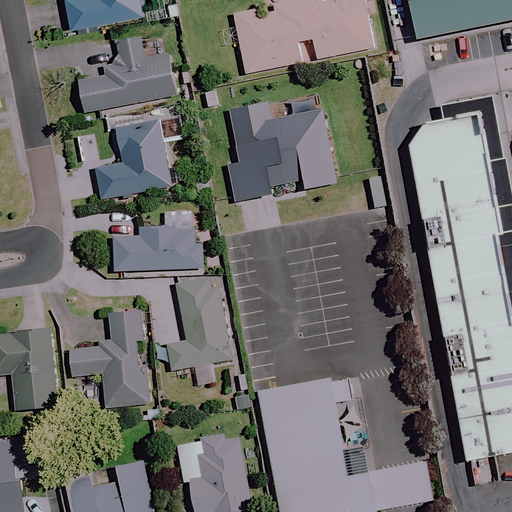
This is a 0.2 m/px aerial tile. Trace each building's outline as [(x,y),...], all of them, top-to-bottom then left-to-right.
[(145,0),(67,0),(73,26),(148,12),(145,0)] [(373,49),(362,0),(334,0),(322,3),(321,0),(308,0),(232,16),(244,76),(302,64),(298,44),(312,41),(316,61),(373,49)] [(408,0),(413,18),(507,0),(408,0)] [(143,60),(138,37),(113,42),(120,74),(76,83),(82,115),(176,96),(168,55),(143,60)] [(511,450),(511,262),(484,112),(423,123),(413,141),(472,458),(511,450)] [(170,188),(158,121),(115,129),(122,165),(95,170),(100,201),(170,188)] [(111,235),(111,271),(203,272),(204,243),(197,243),(197,231),(180,231),(180,227),(138,227),(138,235),(111,235)] [(229,360),(216,285),(206,287),(205,280),(174,285),(184,341),(165,344),(170,371),(229,360)] [(140,340),(137,311),(106,314),(108,333),(100,333),(101,348),(69,351),(71,378),(101,375),(104,409),(147,405),(142,360),(137,361),(135,340),(140,340)] [(56,410),(47,327),(0,332),(0,377),(9,376),(14,415),(56,410)] [(380,511),(380,508),(388,507),(381,467),(376,440),(355,444),(347,399),(359,397),(355,377),(342,379),(341,373),(262,387),(284,511),(380,511)] [(224,441),(223,433),(196,439),(204,478),(187,481),(193,511),(253,511),(238,438),(224,441)] [(0,511),(19,511),(11,441),(0,441),(0,511)] [(434,457),(381,467),(388,507),(442,497),(434,457)] [(152,511),(141,461),(112,467),(116,483),(93,488),(90,473),(63,479),(70,511),(152,511)]
